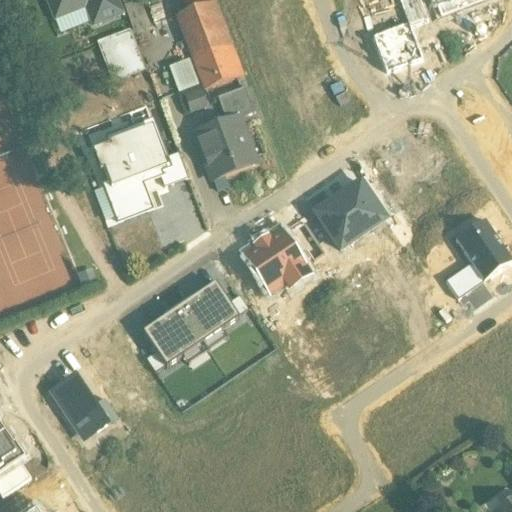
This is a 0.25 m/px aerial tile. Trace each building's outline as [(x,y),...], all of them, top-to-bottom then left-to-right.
[(47,0),(56,20),(80,10),(91,35),(122,22),(113,0),(47,0)] [(374,43),(388,78),(424,65),(412,33),(429,26),(420,0),(404,0),(400,2),(410,30),(374,43)] [(435,0),(440,13),(477,0),(435,0)] [(244,78),(215,4),(178,18),(206,93),(244,78)] [(130,36),(101,47),(116,88),(145,77),(130,36)] [(245,90),(218,100),(228,125),(239,120),(240,122),(255,116),(245,90)] [(228,125),(196,136),(214,184),(257,168),(240,122),(239,120),(228,125)] [(136,138),(109,148),(116,166),(106,169),(113,188),(106,190),(113,208),(102,213),(108,231),(121,226),(120,224),(152,212),(140,180),(159,172),(167,169),(164,162),(157,142),(160,141),(153,123),(133,130),(136,138)] [(179,156),(164,162),(167,169),(159,172),(165,190),(189,181),(179,156)] [(362,187),(316,219),(342,257),(389,226),(362,187)] [(447,286),(459,305),(511,267),(511,264),(486,226),(455,246),(471,271),(447,286)] [(280,232),(242,258),(273,303),(312,279),(280,232)] [(240,325),(217,291),(181,314),(204,348),(240,325)] [(204,348),(181,314),(146,338),(169,374),(204,348)] [(413,405),(440,444),(478,417),(450,379),(413,405)] [(51,397),(85,449),(113,430),(78,380),(51,397)] [(0,496),(3,501),(30,482),(21,469),(32,462),(0,414),(0,496)]
